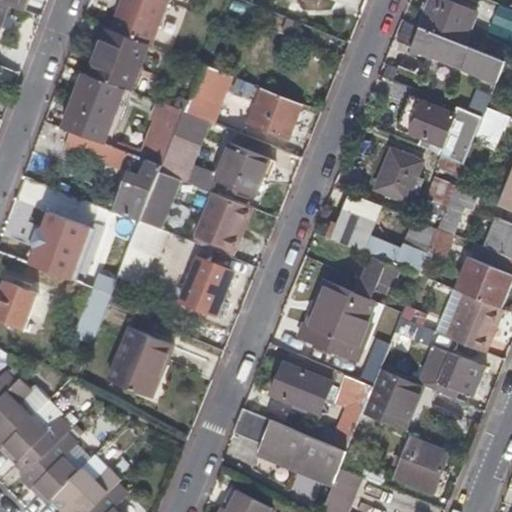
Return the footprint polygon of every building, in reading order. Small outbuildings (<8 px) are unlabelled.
[(0,0),(0,2),(10,6),(19,10),(22,0),(0,0)] [(176,0),(131,0),(127,13),(165,29),(176,0)] [(211,0),(207,12),(244,28),(252,6),(238,0),(211,0)] [(477,13),(444,0),(430,0),(419,27),(464,45),(477,13)] [(0,31),(10,6),(0,2),(0,31)] [(486,22),(491,24),(488,32),(511,41),(511,12),(494,5),(486,22)] [(419,27),(411,48),(497,82),(505,62),(464,45),(419,27)] [(149,45),(106,29),(89,75),(131,91),(149,45)] [(225,75),(201,66),(183,112),(207,121),(225,75)] [(249,98),(252,84),(234,79),(230,93),(249,98)] [(149,120),(152,121),(140,151),(109,138),(121,102),(77,86),(61,127),(67,130),(161,167),(183,112),(156,101),(149,120)] [(303,105),(260,89),(246,125),(288,141),(303,105)] [(455,114),(410,97),(396,130),(420,139),(417,146),(441,155),(464,165),(474,141),(481,122),(483,118),(469,112),(459,108),(457,107),(455,114)] [(472,106),(462,102),(459,108),(469,112),(472,106)] [(499,130),(481,122),(474,141),(491,148),(499,130)] [(100,154),(132,167),(114,211),(122,214),(140,221),(160,172),(161,167),(67,130),(61,147),(98,161),(100,154)] [(491,148),(474,141),(464,165),(459,177),(478,184),(491,148)] [(273,160),(229,143),(214,180),(257,198),(265,180),(273,160)] [(422,163),(391,150),(375,189),(406,202),(422,163)] [(464,165),(441,155),(436,168),(459,177),(464,165)] [(278,162),(273,160),(265,180),(271,182),(278,162)] [(211,192),(160,172),(140,221),(162,230),(179,189),(206,204),(211,192)] [(511,174),(499,206),(503,207),(511,210),(511,174)] [(455,185),(434,177),(425,200),(438,206),(446,209),(454,188),(455,185)] [(479,197),(454,188),(446,209),(441,222),(438,229),(455,236),(465,208),(473,212),(479,197)] [(249,207),(213,193),(195,238),(234,253),(241,237),(237,236),(249,207)] [(177,234),(187,211),(174,206),(164,229),(177,234)] [(437,209),(439,210),(435,220),(441,222),(446,209),(438,206),(437,209)] [(54,215),(33,207),(22,235),(51,246),(54,239),(57,240),(60,234),(56,232),(57,231),(49,229),(54,215)] [(252,208),(249,207),(237,236),(241,237),(252,208)] [(511,210),(503,207),(499,219),(511,223),(511,210)] [(339,224),(332,221),(325,237),(363,253),(376,220),(345,208),(339,224)] [(140,221),(122,214),(110,242),(129,249),(130,247),(140,221)] [(511,223),(499,219),(495,217),(483,247),(511,259),(511,223)] [(438,229),(413,220),(394,265),(402,268),(419,275),(429,250),(438,229)] [(162,230),(140,221),(130,247),(155,257),(165,231),(162,230)] [(455,236),(438,229),(429,250),(447,257),(455,236)] [(201,245),(197,256),(235,272),(240,261),(201,245)] [(123,252),(109,246),(100,269),(114,275),(123,252)] [(472,258),(468,256),(454,290),(459,292),(497,308),(511,271),(511,259),(483,247),(478,246),(472,258)] [(151,262),(132,253),(121,278),(141,286),(151,262)] [(394,265),(369,255),(358,285),(375,291),(386,296),(390,288),(393,289),(402,268),(394,265)] [(235,272),(197,256),(179,302),(217,317),(218,314),(220,309),(235,272)] [(511,286),(511,271),(497,308),(502,310),(511,286)] [(117,279),(98,272),(92,288),(111,296),(117,279)] [(316,302),(323,305),(313,327),(307,324),(303,322),(297,338),(355,362),(357,362),(364,347),(357,344),(376,302),(372,300),(355,293),(325,280),(316,302)] [(38,294),(5,282),(0,293),(0,319),(25,329),(38,294)] [(375,291),(358,285),(355,293),(372,300),(375,291)] [(497,308),(459,292),(441,335),(484,353),(502,310),(497,308)] [(323,305),(316,302),(307,324),(313,327),(323,305)] [(104,315),(86,308),(76,333),(94,341),(104,315)] [(417,327),(400,321),(390,348),(406,355),(417,327)] [(175,346),(129,326),(107,379),(153,399),(175,346)] [(386,356),(364,347),(357,362),(380,372),(381,368),(386,356)] [(473,362),(436,347),(421,383),(458,398),(461,392),(476,397),(482,381),(468,376),(473,362)] [(289,352),(284,363),(333,383),(338,371),(289,352)] [(357,362),(355,362),(349,375),(374,386),(380,372),(357,362)] [(333,383),(284,363),(271,394),(321,414),(327,399),(346,407),(335,435),(315,427),(311,437),(347,452),(363,413),(374,386),(349,375),(338,371),(333,383)] [(0,376),(0,399),(26,375),(16,365),(7,373),(5,371),(0,376)] [(33,367),(26,375),(0,399),(0,447),(47,400),(33,386),(42,377),(33,367)] [(380,372),(374,386),(363,413),(377,420),(405,431),(423,385),(381,368),(380,372)] [(63,415),(47,400),(0,447),(26,474),(75,424),(77,422),(69,413),(62,420),(60,418),(63,415)] [(262,444),(259,451),(334,482),(340,469),(346,454),(347,452),(311,437),(243,408),(233,432),(262,444)] [(377,420),(363,413),(347,452),(346,454),(361,461),(377,420)] [(84,432),(75,424),(26,474),(22,479),(46,504),(52,499),(78,472),(64,459),(78,444),(76,442),(84,432)] [(450,452),(411,437),(395,479),(434,494),(450,452)] [(361,461),(346,454),(340,469),(363,477),(369,464),(361,461)] [(82,468),(78,472),(52,499),(64,511),(88,511),(117,483),(121,479),(110,468),(96,481),(82,468)] [(340,469),(334,482),(322,511),(349,511),(364,478),(363,477),(340,469)] [(129,495),(117,483),(88,511),(117,511),(114,509),(129,495)] [(269,511),(271,508),(233,488),(220,511),(269,511)]
